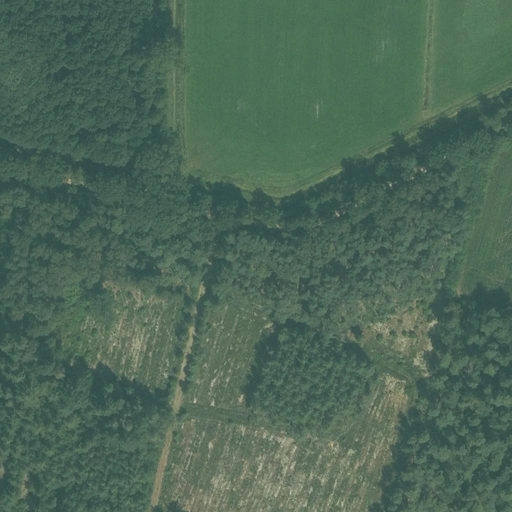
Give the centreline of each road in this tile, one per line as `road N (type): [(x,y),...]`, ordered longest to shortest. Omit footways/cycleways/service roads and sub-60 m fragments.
road 1 (track): [(137,194),(280,227),(511,122)]
road 2 (track): [(0,165),(137,194)]
